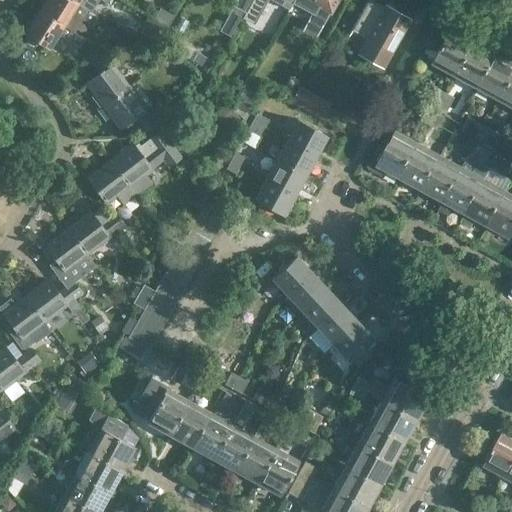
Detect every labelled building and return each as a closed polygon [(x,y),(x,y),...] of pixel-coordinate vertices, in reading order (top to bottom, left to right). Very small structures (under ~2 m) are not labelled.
[(70,0),(43,0),(38,10),(73,32),(75,28),(79,30),(85,30),(83,23),(79,21),(81,19),(91,26),(97,17),(88,11),(70,0)] [(70,0),(88,11),(94,0),(101,0),(106,3),(107,0),(70,0)] [(245,13),(252,1),(252,0),(236,0),(233,7),(245,13)] [(294,0),(293,2),(312,13),(315,6),(327,13),(328,12),(330,13),(336,0),(294,0)] [(382,67),(408,20),(384,7),(384,9),(368,0),(367,0),(351,31),(352,32),(347,41),(361,49),(358,54),(382,67)] [(313,39),(327,13),(315,6),(312,13),(301,32),(313,39)] [(165,21),(170,13),(160,7),(155,15),(165,21)] [(83,39),(73,32),(38,10),(23,33),(26,35),(24,39),(24,42),(30,46),(34,45),(36,42),(47,49),(56,34),(78,47),(83,39)] [(456,75),(474,40),(452,28),(433,63),(456,75)] [(474,40),(456,75),(478,87),(496,52),(474,40)] [(85,84),(102,106),(127,87),(99,50),(87,59),(99,74),(85,84)] [(511,60),(496,52),(478,87),(500,98),(511,75),(511,60)] [(511,75),(500,98),(511,104),(511,75)] [(150,117),(127,87),(102,106),(119,128),(132,118),(138,126),(150,117)] [(298,87),(290,102),(321,119),(330,104),(298,87)] [(430,101),(439,106),(446,93),(438,88),(430,101)] [(446,93),(439,106),(447,111),(455,98),(446,93)] [(420,120),(428,124),(435,112),(427,108),(420,120)] [(437,130),(444,117),(435,112),(428,124),(437,130)] [(255,114),(251,122),(263,129),(268,120),(255,114)] [(156,124),(150,117),(138,126),(142,131),(144,133),(156,124)] [(467,117),(465,121),(460,130),(468,134),(475,122),(467,117)] [(296,120),(285,140),(314,156),(325,135),(296,120)] [(263,129),(251,122),(246,131),(258,138),(263,129)] [(468,134),(477,139),(484,126),(475,122),(468,134)] [(485,143),(492,131),(484,126),(477,139),(485,143)] [(131,144),(108,161),(134,194),(149,182),(143,174),(162,159),(167,166),(180,157),(160,130),(148,140),(153,147),(140,157),(131,144)] [(386,169),(399,177),(418,142),(395,130),(384,151),(377,147),(367,166),(367,168),(380,175),(383,174),(386,169)] [(493,148),(495,144),(500,135),(492,131),(485,143),(493,148)] [(314,156),(285,140),(275,160),(304,175),(314,156)] [(399,177),(421,189),(440,154),(418,142),(399,177)] [(241,144),(237,153),(248,160),(253,150),(241,144)] [(234,153),(230,162),(242,168),(247,160),(234,153)] [(421,189),(443,201),(462,166),(440,154),(421,189)] [(275,160),(265,180),(293,195),(304,175),(275,160)] [(134,194),(108,161),(86,177),(105,202),(116,194),(122,203),(134,194)] [(242,168),(230,162),(225,170),(237,177),(242,168)] [(484,178),(462,166),(443,201),(439,208),(449,213),(453,206),(465,213),(484,178)] [(471,225),(475,218),(487,225),(506,190),(511,179),(490,167),(484,178),(465,213),(461,220),(471,225)] [(293,195),(265,180),(254,200),(282,215),(293,195)] [(511,193),(506,190),(487,225),(509,237),(511,232),(511,193)] [(204,202),(199,210),(222,224),(227,215),(204,202)] [(88,212),(66,229),(85,254),(116,231),(106,219),(106,220),(98,210),(91,216),(88,212)] [(199,210),(193,221),(216,234),(222,224),(199,210)] [(106,219),(116,231),(123,226),(114,214),(106,219)] [(193,221),(180,243),(203,256),(216,234),(193,221)] [(85,254),(66,229),(44,246),(63,271),(85,254)] [(180,243),(174,254),(197,267),(203,256),(180,243)] [(174,254),(169,263),(191,276),(197,267),(174,254)] [(287,295),(310,274),(295,257),(271,278),(287,295)] [(163,274),(186,286),(191,276),(169,263),(163,274)] [(163,274),(157,284),(179,298),(186,286),(163,274)] [(287,295),(302,312),(325,290),(310,274),(287,295)] [(47,279),(24,296),(44,322),(66,305),(73,315),(81,309),(80,308),(64,287),(57,292),(47,279)] [(64,287),(80,308),(87,302),(71,281),(64,287)] [(157,284),(151,294),(174,308),(179,298),(157,284)] [(317,328),(340,306),(325,290),(302,312),(317,328)] [(151,294),(145,305),(168,318),(174,308),(151,294)] [(43,322),(44,322),(24,296),(2,313),(21,339),(27,334),(34,344),(50,332),(43,322)] [(145,305),(139,315),(162,328),(168,318),(145,305)] [(340,306),(317,328),(332,344),(356,323),(340,306)] [(139,315),(133,325),(156,339),(162,328),(139,315)] [(356,323),(332,344),(348,361),(371,340),(356,323)] [(149,350),(156,339),(133,325),(127,337),(149,350)] [(3,347),(0,349),(0,389),(31,366),(22,354),(13,360),(3,347)] [(29,349),(22,354),(31,366),(38,361),(29,349)] [(177,366),(169,380),(178,385),(186,371),(177,366)] [(223,384),(232,389),(238,378),(230,373),(223,384)] [(357,377),(353,386),(366,393),(370,385),(357,377)] [(247,383),(238,378),(232,389),(241,394),(247,383)] [(392,378),(379,400),(413,419),(426,396),(392,378)] [(167,434),(186,400),(147,379),(133,406),(149,415),(145,422),(167,434)] [(200,379),(192,392),(201,397),(209,384),(200,379)] [(361,402),(366,393),(353,386),(347,395),(361,402)] [(0,412),(0,389),(0,438),(13,429),(0,412)] [(213,459),(235,418),(224,412),(224,404),(229,395),(221,391),(209,413),(208,412),(189,446),(213,459)] [(263,406),(272,411),(278,399),(269,395),(263,406)] [(287,404),(278,399),(272,411),(280,416),(287,404)] [(186,400),(167,434),(189,446),(208,412),(186,400)] [(413,419),(379,400),(368,422),(401,441),(413,419)] [(236,416),(246,422),(247,420),(246,419),(252,408),(243,403),(236,416)] [(98,430),(86,451),(120,470),(132,447),(118,439),(125,426),(94,408),(88,419),(98,430)] [(299,426),(304,417),(306,413),(297,409),(290,421),(299,426)] [(304,417),(317,424),(321,417),(308,409),(306,413),(304,417)] [(264,415),(257,428),(266,433),(273,420),(264,415)] [(213,459),(233,470),(251,436),(242,431),(246,422),(236,416),(235,418),(213,459)] [(317,424),(304,417),(299,426),(312,433),(317,424)] [(47,419),(42,428),(56,435),(60,426),(47,419)] [(368,422),(356,444),(390,462),(401,441),(368,422)] [(286,427),(279,440),(288,445),(295,432),(286,427)] [(56,435),(42,428),(38,437),(51,444),(56,435)] [(505,477),(511,464),(511,438),(501,433),(483,465),(505,477)] [(255,482),(273,448),(251,436),(233,470),(234,471),(231,477),(239,481),(242,475),(255,482)] [(390,462),(356,444),(344,466),(378,484),(390,462)] [(273,448),(255,482),(277,494),(296,460),(273,448)] [(120,470),(86,451),(74,473),(107,492),(120,470)] [(20,461),(16,470),(29,477),(33,468),(20,461)] [(303,462),(299,470),(312,477),(317,469),(303,462)] [(344,466),(332,488),(366,506),(378,484),(344,466)] [(24,486),(29,477),(16,470),(11,479),(24,486)] [(299,470),(287,493),(300,500),(312,477),(299,470)] [(74,473),(62,495),(92,511),(96,511),(107,492),(74,473)] [(362,511),(366,506),(332,488),(319,510),(322,511),(362,511)] [(11,492),(6,505),(19,509),(23,496),(11,492)] [(92,511),(62,495),(52,511),(92,511)]
